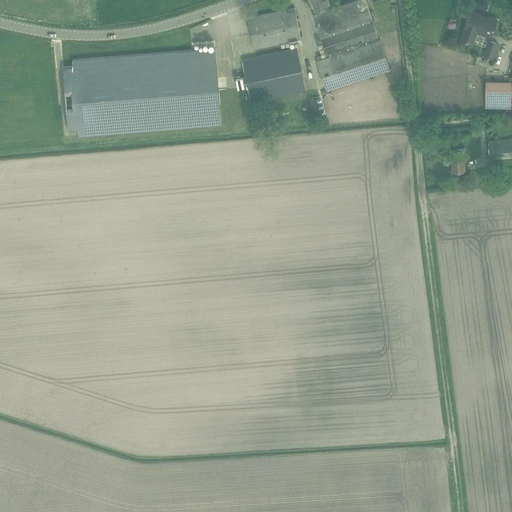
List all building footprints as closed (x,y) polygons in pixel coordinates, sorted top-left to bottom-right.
[(316,14),(314,15),(313,15),(326,53),(303,61),(301,61),(304,69),(313,96),(328,91),(389,71),(365,0),(358,0),(331,9),(330,6),(332,5),(330,0),(311,0),(314,7),(316,14)] [(248,18),(254,49),(301,39),(295,8),(248,18)] [(461,39),(471,43),(472,43),(476,34),(474,34),(476,31),(491,37),(497,21),(488,18),(482,16),(482,15),(470,11),(464,27),(465,27),(461,39)] [(483,58),(491,62),(498,43),(489,40),(483,58)] [(215,48),(73,60),(73,66),(64,67),(69,131),(78,130),(79,136),(222,124),(215,48)] [(298,48),(242,60),(245,76),(236,78),(238,88),(248,86),(251,102),(307,90),(298,48)] [(475,71),(475,67),(481,67),(482,59),(470,59),(470,71),(475,71)] [(511,82),(486,82),(486,108),(511,109),(511,82)] [(511,139),(499,141),(489,142),(489,148),(488,148),(488,150),(489,150),(490,157),(511,154),(511,139)] [(451,149),(452,172),(466,172),(465,149),(451,149)]
